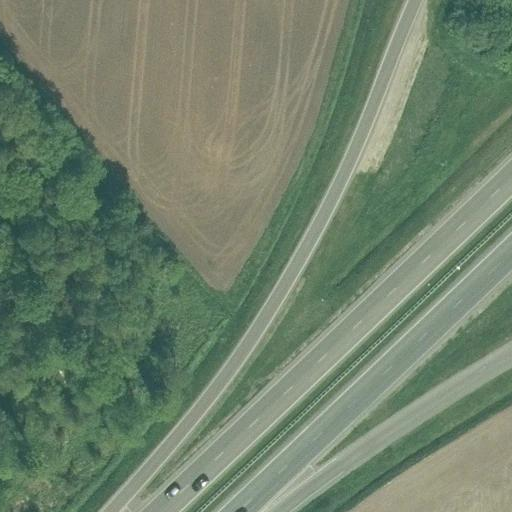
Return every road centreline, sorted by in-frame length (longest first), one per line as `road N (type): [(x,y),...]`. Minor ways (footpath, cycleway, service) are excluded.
road 1 (trunk): [(413,0),(311,238),(203,404),(109,511)]
road 2 (trunk): [(511,177),(158,511)]
road 3 (trunk): [(237,511),(511,248)]
road 4 (trunk): [(269,511),(511,352)]
